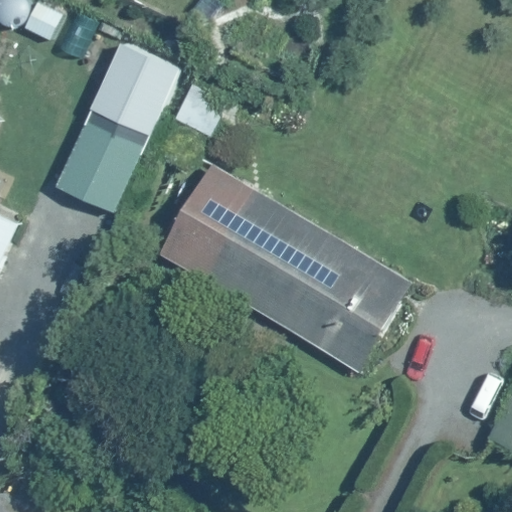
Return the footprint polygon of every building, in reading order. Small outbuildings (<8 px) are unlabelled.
[(132,69),(177,89),(189,60),(144,41),(132,69)] [(189,92),(175,115),(209,136),(223,114),(189,92)] [(149,142),(93,112),(58,179),(115,208),(149,142)] [(217,160),(161,249),(359,372),(414,283),(217,160)] [(0,207),(0,262),(21,217),(0,207)] [(511,447),(511,393),(492,439),(511,447)]
